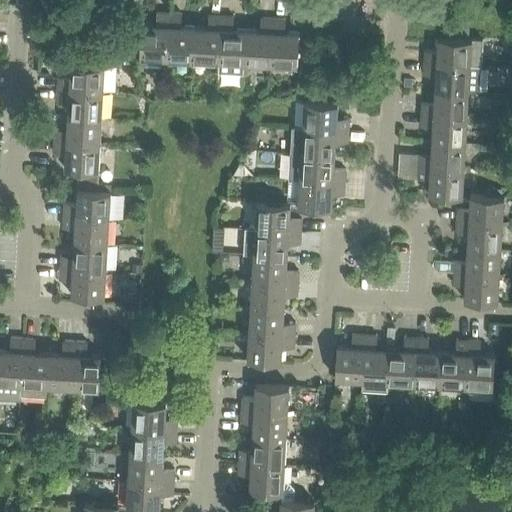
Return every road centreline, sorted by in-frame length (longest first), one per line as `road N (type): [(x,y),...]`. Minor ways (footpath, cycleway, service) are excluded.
road 1 (residential): [(393,0),(384,216)]
road 2 (residential): [(212,370),(191,366),(116,313),(24,305)]
road 3 (residential): [(334,298),(320,358),(309,370),(212,370)]
road 4 (residential): [(206,510),(212,370)]
road 5 (residential): [(24,305),(28,189),(9,188)]
road 6 (residential): [(416,303),(422,218),(384,216)]
